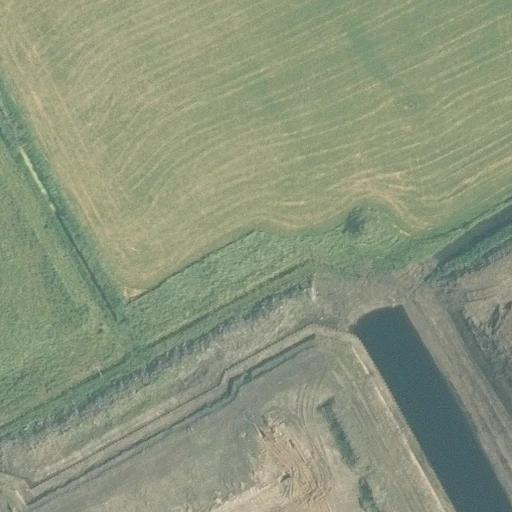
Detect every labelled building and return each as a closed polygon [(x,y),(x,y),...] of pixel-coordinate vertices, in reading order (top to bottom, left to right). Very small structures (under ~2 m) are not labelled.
[(238,407),(231,411),(236,421),(243,417),(238,407)] [(350,444),(316,463),(328,484),(364,465),(352,443),(360,439),(356,432),(346,438),(350,444)] [(238,445),(216,457),(235,492),(257,480),(239,447),(238,445)] [(190,460),(183,464),(189,474),(195,471),(214,504),(235,492),(216,457),(194,468),(190,460)] [(364,465),(328,484),(340,506),(373,488),(377,495),(388,489),(384,482),(375,487),(364,465)] [(169,482),(148,494),(157,511),(185,511),(171,484),(177,480),(172,470),(165,474),(169,482)] [(121,497),(114,501),(120,511),(127,508),(129,511),(157,511),(148,494),(126,506),(121,497)] [(381,511),(388,511),(394,509),(390,502),(380,508),(381,511)]
